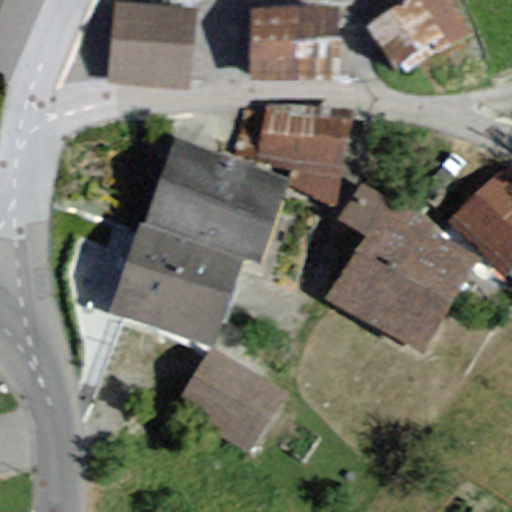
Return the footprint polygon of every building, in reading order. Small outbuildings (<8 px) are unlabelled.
[(460,31),(440,0),(416,0),(374,25),(400,67),(460,31)] [(185,82),(192,11),(119,3),(112,75),(185,82)] [(334,11),(255,10),(254,69),(333,70),(334,11)] [(364,124),(250,117),(237,163),(306,177),(304,203),(347,217),(364,124)] [(185,146),(152,236),(256,274),(274,278),(300,191),(185,146)] [(511,176),(457,230),(511,279),(511,176)] [(376,248),(335,309),(438,367),(484,267),(367,197),(350,233),(376,248)] [(256,274),(152,236),(124,320),(228,364),(256,307),(256,274)]
